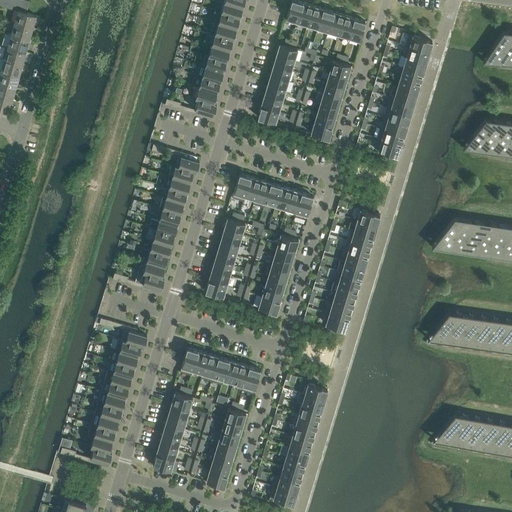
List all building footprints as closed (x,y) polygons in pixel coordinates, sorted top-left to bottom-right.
[(20,10),(23,0),(17,0),(15,9),(18,10),(20,10)] [(26,12),(30,0),(28,0),(23,0),(20,10),(26,12)] [(298,0),(291,0),(286,18),(297,21),(303,1),(298,0)] [(239,17),(242,7),(224,1),(221,12),(239,17)] [(303,1),(297,21),(307,24),(313,5),(303,1)] [(313,5),(307,24),(318,27),(323,8),(313,5)] [(323,8),(318,27),(328,30),(334,11),(323,8)] [(26,12),(20,10),(18,10),(14,22),(33,28),(37,15),(26,12)] [(334,11),(328,30),(338,33),(344,14),(334,11)] [(236,28),(239,17),(221,12),(218,22),(236,28)] [(344,14),(338,33),(349,36),(354,17),(344,14)] [(354,17),(349,36),(359,39),(365,20),(354,17)] [(29,40),(33,28),(14,22),(11,34),(29,40)] [(233,38),(236,28),(218,22),(215,33),(233,38)] [(511,30),(503,30),(483,61),(495,62),(508,63),(511,62),(511,30)] [(229,49),(233,38),(215,33),(212,43),(229,49)] [(432,40),(408,33),(405,44),(406,44),(429,51),(432,40)] [(26,51),(29,40),(11,34),(7,46),(26,51)] [(226,59),(229,49),(212,43),(208,54),(226,59)] [(280,43),(277,53),(294,59),(297,48),(280,43)] [(426,61),(429,51),(406,44),(403,55),(406,56),(407,55),(426,61)] [(23,63),(26,51),(7,46),(4,58),(23,63)] [(205,53),(203,64),(205,64),(223,70),(226,59),(208,54),(205,53)] [(277,53),(273,64),(291,69),(294,59),(277,53)] [(423,71),(426,61),(407,55),(406,56),(403,65),(423,71)] [(0,56),(0,69),(1,70),(19,75),(23,63),(4,58),(0,56)] [(351,64),(331,58),(328,69),(330,69),(347,75),(351,64)] [(200,63),(196,73),(202,75),(220,80),(223,70),(205,64),(203,64),(200,63)] [(273,64),(270,74),(288,79),(291,69),(273,64)] [(420,82),(423,71),(403,65),(400,76),(420,82)] [(327,80),(344,85),(347,75),(330,69),(327,80)] [(0,82),(16,87),(19,75),(1,70),(0,71),(0,82)] [(270,74),(267,84),(285,90),(288,79),(270,74)] [(217,91),(220,80),(202,75),(199,85),(217,91)] [(416,92),(420,82),(400,76),(397,86),(416,92)] [(341,95),(344,85),(327,80),(324,90),(341,95)] [(0,95),(13,99),(16,87),(0,82),(0,95)] [(267,84),(264,95),(282,100),(285,90),(267,84)] [(413,102),(416,92),(397,86),(393,84),(389,95),(413,102)] [(217,91),(199,85),(195,97),(198,98),(199,97),(214,101),(217,91)] [(338,106),(341,95),(324,90),(320,101),(338,106)] [(0,108),(9,111),(13,99),(0,95),(0,108)] [(264,95),(261,105),(279,111),(282,100),(264,95)] [(410,113),(413,102),(389,95),(386,105),(410,113)] [(216,102),(214,101),(199,97),(198,98),(195,108),(195,109),(196,109),(202,111),(213,114),(216,102)] [(335,116),(338,106),(320,101),(317,111),(335,116)] [(261,105),(258,116),(275,121),(279,111),(261,105)] [(407,123),(410,113),(386,105),(383,116),(407,123)] [(332,127),(335,116),(317,111),(314,121),(332,127)] [(404,133),(407,123),(383,116),(380,126),(404,133)] [(498,120),(485,118),(463,147),(475,149),(488,150),(501,152),(511,153),(511,121),(498,120)] [(329,137),(332,127),(314,121),(311,132),(329,137)] [(401,144),(404,133),(380,126),(377,137),(378,137),(401,144)] [(398,154),(401,144),(378,137),(375,148),(398,154)] [(178,154),(175,164),(178,165),(178,166),(193,170),(196,171),(199,159),(196,158),(197,155),(190,153),(189,156),(183,154),(181,154),(181,155),(178,154)] [(190,181),(193,170),(178,166),(178,165),(175,164),(172,176),(190,181)] [(243,197),(250,175),(240,172),(232,196),(243,200),(244,197),(243,197)] [(166,174),(163,184),(169,186),(186,192),(190,181),(172,176),(166,174)] [(254,200),(260,179),(250,175),(243,197),(244,197),(254,200)] [(264,203),(271,182),(260,179),(254,200),(253,202),(264,206),(265,203),(264,203)] [(276,204),(281,185),(271,182),(264,203),(265,203),(275,207),(276,204)] [(286,207),(292,188),(281,185),(276,204),(286,207)] [(183,202),(186,192),(169,186),(166,196),(165,197),(183,202)] [(296,210),(302,191),(292,188),(286,207),(296,210)] [(313,194),(302,191),(296,210),(294,215),(306,218),(313,194)] [(180,213),(183,202),(165,197),(166,196),(163,195),(159,207),(162,208),(162,207),(180,213)] [(159,207),(156,217),(159,218),(177,223),(180,213),(162,207),(162,208),(159,207)] [(360,208),(357,219),(377,224),(380,214),(360,208)] [(242,232),(245,222),(227,217),(224,227),(242,232)] [(467,219),(454,217),(432,245),(444,247),(457,249),(469,251),(482,253),(494,255),(507,257),(511,257),(511,225),(504,224),(492,222),(479,220),(467,219)] [(174,234),(177,223),(159,218),(156,228),(174,234)] [(377,224),(357,219),(354,229),(373,235),(377,224)] [(239,243),(242,232),(224,227),(221,238),(239,243)] [(171,244),(174,234),(156,228),(153,239),(171,244)] [(373,235),(354,229),(351,228),(348,238),(370,245),(373,235)] [(298,238),(281,233),(278,243),(295,249),(298,238)] [(235,254),(239,243),(221,238),(218,249),(235,254)] [(367,256),(370,245),(348,238),(347,238),(343,249),(348,250),(367,256)] [(167,255),(171,244),(153,239),(150,250),(167,255)] [(292,259),(295,249),(278,243),(274,254),(292,259)] [(232,264),(235,254),(218,249),(215,259),(232,264)] [(167,255),(150,250),(146,260),(164,266),(167,255)] [(364,266),(367,256),(348,250),(345,260),(364,266)] [(289,269),(292,259),(274,254),(271,264),(289,269)] [(361,276),(364,266),(345,260),(340,258),(337,269),(361,276)] [(142,259),(138,270),(143,271),(146,272),(161,276),(164,266),(146,260),(142,259)] [(229,274),(232,264),(215,259),(212,269),(229,274)] [(286,280),(289,269),(271,264),(269,263),(266,274),(268,275),(286,280)] [(226,285),(229,274),(212,269),(209,279),(226,285)] [(358,287),(361,276),(337,269),(334,280),(338,281),(339,281),(358,287)] [(138,270),(135,280),(138,281),(143,282),(143,283),(144,283),(150,285),(161,288),(164,277),(161,276),(146,272),(143,271),(138,270)] [(283,290),(286,280),(268,275),(265,285),(283,290)] [(223,295),(226,285),(209,279),(205,290),(223,295)] [(334,280),(331,290),(335,291),(355,297),(358,287),(339,281),(338,281),(334,280)] [(279,301),(283,290),(265,285),(265,286),(262,295),(279,301)] [(351,308),(355,297),(335,291),(332,302),(351,308)] [(276,311),(279,301),(262,295),(259,306),(276,311)] [(348,318),(351,308),(332,302),(329,312),(348,318)] [(448,310),(424,341),(437,343),(450,345),(462,347),(475,348),(487,350),(499,352),(511,354),(511,353),(511,319),(499,318),(486,316),(474,314),(462,312),(448,310)] [(345,328),(348,318),(329,312),(326,323),(345,328)] [(136,330),(130,328),(129,328),(129,329),(124,327),(121,338),(126,339),(126,340),(140,344),(143,345),(147,333),(136,330)] [(137,355),(140,344),(126,340),(126,339),(121,338),(118,337),(115,348),(119,350),(137,355)] [(187,346),(180,370),(191,373),(193,369),(192,369),(198,349),(187,346)] [(113,348),(109,358),(110,358),(134,365),(137,355),(119,350),(115,348),(113,348)] [(208,352),(198,349),(192,369),(193,369),(202,372),(208,352)] [(211,379),(219,356),(208,352),(202,372),(201,376),(211,379)] [(219,356),(211,379),(222,383),(224,378),(223,378),(229,359),(219,356)] [(110,358),(107,369),(131,376),(134,365),(110,358)] [(239,362),(229,359),(223,378),(224,378),(233,381),(239,362)] [(250,365),(239,362),(233,381),(243,384),(244,384),(250,365)] [(260,368),(250,365),(244,384),(243,384),(242,389),(253,392),(260,368)] [(107,369),(104,379),(128,386),(131,376),(107,369)] [(104,379),(101,390),(125,397),(128,386),(104,379)] [(327,388),(308,382),(305,392),(324,398),(327,388)] [(101,390),(98,400),(121,407),(125,397),(101,390)] [(189,406),(193,396),(175,391),(172,401),(189,406)] [(305,392),(300,391),(297,402),(302,403),(321,409),(324,398),(305,392)] [(98,400),(95,411),(118,418),(120,411),(121,407),(98,400)] [(186,417),(189,406),(172,401),(169,412),(186,417)] [(302,403),(299,413),(318,419),(321,409),(302,403)] [(228,407),(225,417),(243,423),(246,412),(228,407)] [(95,411),(91,421),(115,428),(118,418),(95,411)] [(183,427),(186,417),(169,412),(166,422),(183,427)] [(455,412),(430,442),(443,444),(455,447),(467,449),(480,451),(492,453),(504,455),(511,456),(511,422),(505,421),(492,419),(480,417),(468,414),(455,412)] [(318,419),(299,413),(295,423),(315,429),(318,419)] [(225,417),(222,428),(240,433),(243,423),(225,417)] [(91,421),(88,432),(94,434),(112,439),(115,428),(91,421)] [(180,438),(183,427),(166,422),(163,432),(180,438)] [(315,429),(295,423),(292,434),(312,440),(315,429)] [(222,428),(219,438),(236,443),(240,433),(222,428)] [(177,448),(180,438),(163,432),(159,443),(177,448)] [(109,449),(112,439),(94,434),(91,445),(94,446),(94,445),(109,449)] [(312,440),(292,434),(289,444),(309,450),(312,440)] [(236,443),(219,438),(216,448),(233,454),(236,443)] [(174,458),(177,448),(159,443),(156,453),(174,458)] [(309,450),(289,444),(286,454),(305,460),(309,450)] [(112,450),(109,449),(94,445),(94,446),(91,456),(90,457),(92,457),(98,459),(108,462),(112,450)] [(233,454),(216,448),(213,459),(230,464),(233,454)] [(179,460),(174,458),(156,453),(153,464),(171,469),(175,471),(179,460)] [(305,460),(286,454),(283,465),(302,471),(305,460)] [(230,464),(213,459),(210,469),(227,474),(230,464)] [(302,471),(283,465),(280,475),(299,481),(302,471)] [(227,474),(210,469),(206,480),(224,485),(227,474)] [(280,475),(277,474),(273,484),(296,491),(299,481),(280,475)] [(296,491),(273,484),(270,495),(293,502),(296,491)] [(66,497),(62,508),(75,511),(83,511),(86,503),(66,497)]
